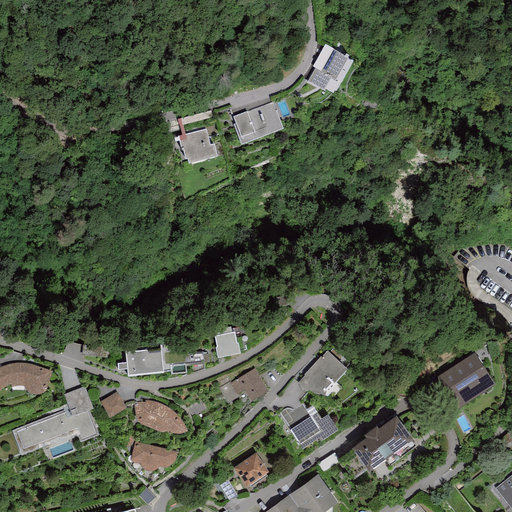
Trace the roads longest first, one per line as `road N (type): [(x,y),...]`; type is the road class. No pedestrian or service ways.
road 1 (residential): [(159,511),(181,475),(266,401),(327,333),(331,302),(312,301),(269,342),(194,379),(150,386),(0,342)]
road 2 (residential): [(306,0),(309,57),(288,84),(259,94),(67,132),(0,94)]
road 3 (residential): [(385,511),(447,465),(454,445),(437,415),(400,403),(234,511)]
